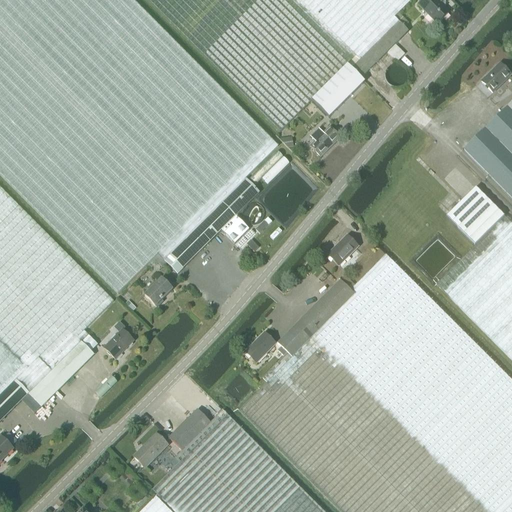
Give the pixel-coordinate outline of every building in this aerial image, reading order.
[(130,0),(0,0),(0,176),(118,295),(158,255),(164,261),(169,256),(182,269),(184,268),(192,259),(234,217),(259,193),(245,180),(278,147),(271,141),(264,134),(130,0)] [(146,0),(187,41),(266,120),(279,132),(311,101),(312,100),(348,65),(361,78),(362,76),(369,70),(299,0),(146,0)] [(299,0),(369,70),(386,53),(407,32),(403,29),(394,19),(398,14),(412,0),(299,0)] [(449,14),(439,4),(443,0),(423,0),(418,6),(437,25),(449,14)] [(394,19),(403,29),(408,24),(398,14),(394,19)] [(394,46),(387,54),(391,59),(392,58),(396,62),(403,56),(394,46)] [(317,95),(312,100),(329,117),(365,82),(361,78),(348,65),(317,95)] [(399,65),(397,65),(394,65),(392,65),(390,67),(388,68),(387,70),(386,72),(385,74),(385,76),(385,79),(386,81),(387,83),(388,85),(390,86),(392,87),(394,88),(397,88),(399,88),(401,88),(403,86),(405,85),(406,83),(408,81),(408,79),(408,77),(408,74),(408,72),(406,70),(405,68),(403,67),(401,66),(399,65)] [(491,94),(500,85),(510,76),(498,65),(480,83),(491,94)] [(382,80),(381,79),(380,79),(379,78),(377,78),(376,79),(375,80),(375,81),(374,82),(374,83),(375,84),(375,85),(376,85),(376,86),(377,86),(378,86),(379,86),(380,86),(381,85),(382,84),(382,83),(382,82),(382,81),(382,80)] [(511,114),(506,108),(463,151),(511,199),(511,114)] [(314,152),(315,151),(320,157),(339,138),(328,127),(322,134),(318,129),(310,137),(314,142),(309,146),(313,149),(312,150),(314,152)] [(291,138),(279,140),(288,149),(293,148),(291,138)] [(0,422),(27,395),(41,408),(93,356),(90,353),(97,346),(83,331),(113,302),(0,188),(0,422)] [(436,286),(511,362),(511,225),(486,199),(475,189),(467,196),(446,218),(456,229),(475,247),(436,286)] [(249,231),(235,217),(234,217),(221,231),(234,245),(249,231)] [(263,222),(255,230),(259,234),(267,226),(263,222)] [(357,247),(345,236),(327,255),(338,266),(357,247)] [(257,249),(250,241),(245,245),(253,253),(257,249)] [(176,275),(182,269),(169,256),(163,262),(176,275)] [(314,334),(493,511),(511,511),(511,382),(385,256),(354,286),(354,285),(352,284),(345,276),(340,281),(339,281),(302,319),(315,333),(314,334)] [(161,280),(157,284),(155,282),(147,290),(149,292),(145,297),(158,309),(164,303),(162,301),(172,291),(161,280)] [(136,309),(128,301),(125,305),(133,312),(136,309)] [(493,511),(314,334),(315,333),(302,319),(277,344),(281,348),(277,352),(283,357),(262,379),(266,383),(238,412),(338,511),(493,511)] [(118,333),(103,349),(114,360),(133,342),(123,332),(125,329),(119,323),(114,329),(118,333)] [(274,345),(263,334),(245,354),(256,364),(274,345)] [(222,412),(209,424),(196,411),(168,439),(181,452),(174,460),(178,464),(176,467),(152,492),(172,511),(322,511),(263,452),(222,412)] [(8,434),(2,440),(11,448),(16,442),(8,434)] [(156,435),(133,458),(144,470),(167,446),(156,435)] [(0,437),(0,461),(12,450),(11,448),(2,440),(0,437)] [(129,472),(124,476),(131,483),(135,479),(129,472)] [(168,511),(156,498),(141,511),(168,511)]
